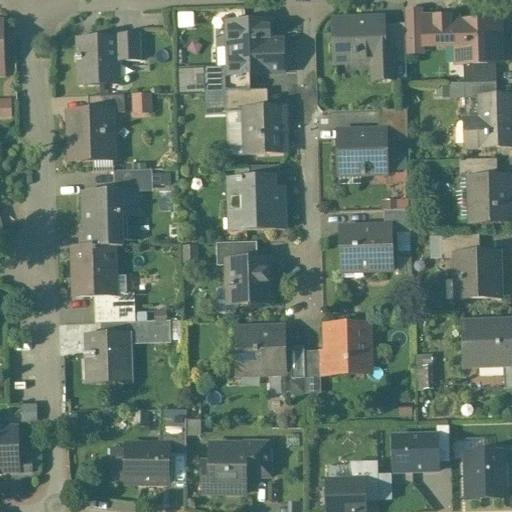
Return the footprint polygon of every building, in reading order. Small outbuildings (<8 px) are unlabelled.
[(422,11),(404,12),(404,28),(405,34),(423,33),(423,19),(422,11)] [(458,18),(423,19),(423,43),(424,48),(457,47),(464,47),(463,45),(457,45),(457,24),(458,24),(458,18)] [(382,21),(333,23),(335,58),(355,57),(355,64),(372,63),(384,62),(382,29),(382,21)] [(498,23),(458,24),(457,24),(457,45),(463,45),(464,47),(457,47),(458,66),(463,66),(495,65),(499,65),(498,23)] [(270,24),(228,25),(229,68),(230,76),(245,76),(271,75),(270,24)] [(404,28),(382,29),(384,62),(372,63),(373,83),(394,82),(393,65),(405,65),(405,44),(405,34),(404,28)] [(423,43),(423,33),(405,34),(405,44),(423,43)] [(87,39),(87,44),(78,44),(79,58),(75,58),(75,62),(79,62),(80,86),(114,85),(113,63),(140,62),(139,36),(114,37),(114,40),(99,40),(99,39),(87,39)] [(495,65),(463,66),(464,86),(496,85),(495,65)] [(229,68),(203,69),(204,94),(226,93),(246,92),(245,76),(230,76),(229,68)] [(496,85),(464,86),(464,100),(480,100),(480,99),(496,99),(496,85)] [(246,92),(226,93),(227,113),(243,112),(242,110),(262,110),(261,92),(246,92)] [(133,93),(134,113),(155,113),(154,93),(133,93)] [(0,118),(15,117),(14,97),(0,98),(0,118)] [(124,97),(88,98),(89,113),(111,113),(111,115),(124,115),(124,97)] [(511,98),(496,99),(480,99),(480,100),(481,128),(465,129),(466,150),(511,148),(511,98)] [(262,110),(242,110),(243,112),(244,157),(286,155),(284,109),(262,110)] [(407,112),(377,113),(378,113),(381,113),(382,127),(395,127),(396,138),(406,138),(406,141),(408,141),(407,112)] [(89,113),(69,114),(70,162),(93,161),(92,153),(112,152),(111,115),(111,113),(89,113)] [(386,176),(385,133),(338,134),(339,177),(361,177),(361,179),(365,178),(365,177),(386,176)] [(496,161),(459,162),(459,175),(470,175),(470,180),(496,179),(496,161)] [(279,168),(248,169),(249,181),(272,180),(272,191),(280,191),(279,168)] [(496,179),(470,180),(471,225),(509,224),(507,179),(496,179)] [(249,181),(234,181),(235,195),(228,195),(229,221),(245,221),(245,233),(285,231),(284,193),(281,191),(280,191),(272,191),(272,180),(249,181)] [(139,194),(83,195),(84,235),(79,236),(80,250),(113,249),(122,248),(121,218),(140,217),(139,194)] [(410,212),(383,213),(384,229),(390,229),(391,235),(411,235),(410,212)] [(384,229),(340,231),(342,274),(386,272),(385,251),(391,251),(391,235),(390,229),(384,229)] [(479,237),(440,239),(441,258),(456,257),(456,256),(479,255),(479,237)] [(239,245),(217,246),(217,268),(227,268),(227,263),(257,262),(256,245),(239,245)] [(80,250),(73,250),(75,299),(94,298),(115,298),(115,296),(113,249),(80,250)] [(479,255),(456,256),(456,257),(457,301),(499,300),(497,255),(479,255)] [(257,262),(227,263),(227,268),(228,291),(234,290),(234,307),(271,305),(270,262),(257,262)] [(134,296),(115,296),(115,298),(94,298),(95,325),(127,324),(135,324),(134,296)] [(135,324),(127,324),(127,326),(135,326),(136,339),(160,338),(160,345),(171,345),(170,323),(135,324)] [(510,324),(463,326),(464,353),(475,353),(475,368),(503,367),(511,367),(510,349),(510,324)] [(368,374),(367,329),(327,330),(327,354),(319,355),(320,376),(368,374)] [(283,332),(236,333),(238,375),(285,374),(283,332)] [(127,336),(100,337),(100,345),(88,345),(88,356),(84,356),(84,360),(88,360),(88,363),(94,363),(95,384),(132,383),(131,363),(128,363),(127,336)] [(304,348),(290,349),(291,381),(305,380),(304,355),(304,348)] [(511,348),(510,349),(511,367),(503,367),(504,392),(511,391),(511,348)] [(319,355),(304,355),(305,380),(305,397),(321,397),(320,376),(319,355)] [(435,389),(436,356),(419,356),(418,389),(435,389)] [(36,407),(22,408),(22,424),(36,423),(36,407)] [(186,422),(160,422),(160,447),(168,448),(168,458),(186,458),(186,422)] [(0,425),(0,424),(0,474),(17,474),(18,473),(18,450),(17,430),(1,431),(0,425)] [(391,434),(393,473),(437,471),(435,431),(391,434)] [(243,447),(210,447),(210,464),(202,464),(202,482),(219,482),(219,495),(245,496),(245,479),(270,479),(268,446),(244,445),(243,447)] [(160,447),(126,447),(126,486),(168,486),(168,458),(168,448),(160,447)] [(30,450),(18,450),(18,473),(17,474),(18,475),(31,475),(30,450)] [(505,456),(465,457),(466,501),(506,500),(505,456)] [(364,511),(364,483),(327,484),(327,511),(364,511)]
